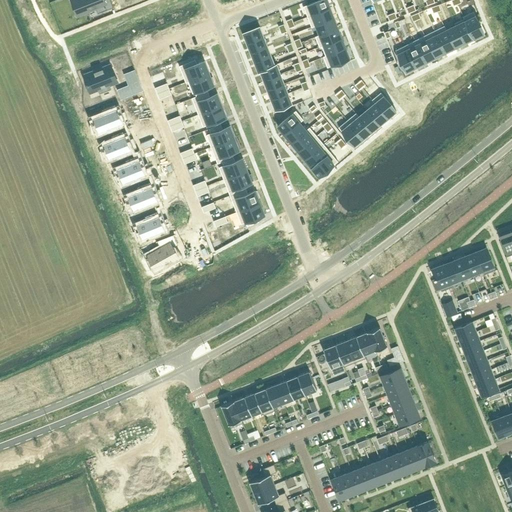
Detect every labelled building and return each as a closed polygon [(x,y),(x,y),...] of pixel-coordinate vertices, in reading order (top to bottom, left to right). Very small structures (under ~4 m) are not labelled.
[(77,0),(82,12),(104,4),(105,6),(104,6),(105,8),(106,8),(106,10),(113,7),(110,0),(77,0)] [(326,0),(317,0),(303,6),(307,16),(329,7),(326,0)] [(329,7),(307,16),(311,27),(316,25),(316,24),(333,18),(329,7)] [(473,11),(463,16),(464,18),(474,37),(475,37),(476,38),(483,35),(482,33),(484,32),(473,11)] [(333,18),(316,24),(316,25),(319,34),(320,35),(337,28),(333,18)] [(464,18),(454,23),(455,25),(456,25),(464,42),(474,37),(464,18)] [(444,25),(434,30),(445,52),(454,47),(446,30),(444,25)] [(446,30),(454,47),(464,42),(456,25),(455,25),(446,30)] [(259,26),(243,32),(247,42),(263,36),(259,26)] [(319,34),(315,36),(319,47),(322,46),(321,46),(341,38),(337,28),(320,35),(319,34)] [(434,30),(424,35),(435,57),(445,52),(434,30)] [(424,35),(415,40),(425,61),(435,57),(424,35)] [(263,36),(247,42),(251,52),(266,46),(263,36)] [(341,38),(321,46),(322,46),(325,55),(325,56),(345,48),(341,38)] [(415,40),(405,45),(416,66),(425,61),(415,40)] [(405,45),(395,50),(406,71),(416,66),(405,45)] [(266,46),(251,52),(255,61),(270,55),(266,46)] [(325,55),(323,56),(327,67),(349,58),(345,48),(325,56),(325,55)] [(270,55),(255,61),(259,71),(260,71),(260,70),(274,65),(274,64),(270,55)] [(195,59),(179,65),(185,82),(188,81),(188,80),(209,72),(204,60),(197,63),(195,59)] [(274,65),(260,70),(260,71),(264,80),(280,74),(276,63),(274,64),(274,65)] [(110,65),(84,75),(87,82),(86,82),(87,85),(88,84),(89,88),(96,85),(99,93),(111,88),(109,84),(117,82),(110,65)] [(134,70),(126,73),(129,80),(137,77),(134,70)] [(209,72),(188,80),(188,81),(192,93),(195,92),(196,96),(208,91),(206,87),(213,85),(213,83),(215,83),(212,77),(210,77),(209,72)] [(280,74),(264,80),(268,89),(283,83),(280,74)] [(167,82),(155,87),(157,93),(169,88),(167,82)] [(283,83),(268,89),(272,99),(287,93),(283,83)] [(169,88),(157,93),(159,98),(171,94),(169,88)] [(196,96),(191,97),(198,114),(221,105),(217,93),(209,95),(208,91),(196,96)] [(381,92),(372,99),(375,103),(375,102),(387,117),(396,110),(381,92)] [(287,93),(272,99),(275,109),(291,103),(287,93)] [(375,103),(367,109),(379,124),(387,117),(375,102),(375,103)] [(105,114),(94,118),(99,130),(121,121),(114,104),(103,108),(105,114)] [(221,105),(198,114),(203,126),(214,122),(215,125),(215,126),(220,124),(219,120),(226,117),(221,105)] [(359,116),(358,116),(370,131),(379,124),(367,109),(359,116)] [(296,110),(277,125),(284,134),(299,122),(303,119),(296,110)] [(356,112),(347,120),(362,138),(370,131),(358,116),(359,116),(356,112)] [(179,115),(167,120),(169,125),(182,120),(179,115)] [(182,120),(169,125),(172,131),(184,126),(182,120)] [(347,120),(338,127),(353,145),(362,138),(347,120)] [(299,122),(284,134),(291,142),(306,130),(299,122)] [(210,132),(206,134),(211,146),(234,137),(229,125),(222,128),(220,124),(215,126),(215,125),(209,128),(210,132)] [(306,130),(291,142),(298,151),(317,135),(309,127),(306,130)] [(114,140),(104,144),(109,156),(129,148),(122,130),(112,134),(114,140)] [(317,135),(298,151),(305,159),(323,144),(317,135)] [(234,137),(211,146),(217,163),(222,161),(233,156),(231,152),(239,149),(234,137)] [(323,144),(305,159),(312,167),(330,152),(323,144)] [(192,147),(180,152),(182,158),(194,153),(192,147)] [(313,168),(311,169),(316,176),(318,174),(319,176),(338,161),(330,152),(312,167),(313,168)] [(194,153),(182,158),(184,163),(196,158),(194,153)] [(128,165),(118,169),(123,181),(143,173),(137,155),(126,159),(128,165)] [(223,165),(219,167),(223,179),(247,170),(242,157),(235,160),(233,156),(222,161),(223,165)] [(247,170),(223,179),(230,195),(246,189),(244,185),(251,182),(251,181),(253,180),(250,174),(249,174),(247,170)] [(205,180),(193,184),(195,190),(207,185),(205,180)] [(140,191),(129,196),(134,208),(156,199),(149,181),(138,186),(140,191)] [(207,185),(195,190),(197,196),(209,191),(207,185)] [(246,189),(230,195),(236,211),(259,202),(257,197),(259,196),(257,190),(255,191),(255,190),(247,193),(246,189)] [(213,201),(201,206),(203,212),(215,207),(213,201)] [(259,202),(236,211),(241,223),(245,222),(247,226),(258,221),(257,217),(264,214),(259,202)] [(148,220),(138,224),(143,236),(163,228),(156,211),(146,215),(148,220)] [(225,215),(213,220),(213,221),(215,226),(227,221),(225,215)] [(499,234),(499,235),(507,256),(511,253),(511,235),(511,232),(500,236),(499,234)] [(160,248),(147,254),(156,269),(178,256),(172,247),(177,244),(174,235),(175,235),(174,234),(156,241),(156,242),(158,241),(160,248)] [(486,249),(476,253),(483,271),(482,271),(483,274),(495,270),(486,246),(485,246),(486,249)] [(476,253),(465,257),(472,275),(482,271),(483,271),(476,253)] [(465,257),(455,261),(462,279),(472,275),(465,257)] [(455,261),(444,265),(451,283),(462,279),(455,261)] [(433,270),(431,271),(434,279),(436,278),(441,291),(453,286),(451,283),(444,265),(434,270),(433,267),(432,267),(433,270)] [(444,307),(442,308),(445,316),(456,312),(451,300),(443,303),(444,307)] [(471,321),(456,327),(459,337),(475,331),(471,321)] [(379,326),(367,331),(374,350),(387,345),(379,326)] [(357,335),(356,335),(364,354),(374,350),(367,331),(357,335)] [(475,331),(460,337),(463,347),(479,341),(475,331)] [(356,335),(346,339),(355,362),(365,358),(366,357),(364,354),(356,335)] [(346,339),(335,343),(335,344),(343,362),(342,362),(344,366),(355,362),(346,339)] [(479,341),(463,347),(467,356),(483,350),(479,341)] [(335,344),(323,348),(330,367),(342,362),(343,362),(335,344)] [(483,350),(467,356),(471,366),(486,360),(483,350)] [(486,360),(471,366),(474,375),(490,369),(486,360)] [(385,385),(404,377),(400,367),(381,375),(385,385)] [(490,369),(474,375),(478,385),(494,379),(490,369)] [(309,370),(297,375),(304,394),(317,389),(309,370)] [(287,379),(286,379),(294,398),(304,394),(297,375),(287,379)] [(404,377),(385,385),(388,394),(408,387),(404,377)] [(286,379),(276,383),(283,402),(294,398),(286,379)] [(494,379),(478,385),(482,395),(498,389),(494,379)] [(276,383),(265,387),(265,388),(273,406),(283,402),(276,383)] [(408,387),(388,394),(392,404),(411,396),(408,387)] [(265,388),(255,392),(262,410),(262,411),(263,415),(275,410),(273,406),(265,388)] [(255,392),(244,396),(251,415),(262,411),(262,410),(255,392)] [(244,396),(234,400),(241,419),(251,415),(244,396)] [(396,413),(415,406),(411,396),(392,404),(396,413)] [(233,400),(221,405),(230,427),(243,422),(241,419),(234,400),(233,400)] [(415,406),(396,413),(400,423),(419,416),(415,406)] [(511,413),(502,416),(508,432),(511,430),(511,413)] [(502,416),(492,420),(498,436),(508,432),(502,416)] [(425,464),(435,460),(428,441),(418,445),(425,464)] [(142,444),(131,448),(138,466),(149,462),(142,444)] [(416,468),(425,464),(418,445),(408,449),(416,468)] [(131,448),(121,452),(128,470),(138,466),(131,448)] [(408,449),(399,452),(406,472),(416,468),(408,449)] [(121,452),(111,456),(118,474),(128,470),(121,452)] [(397,475),(406,472),(399,452),(389,456),(397,475)] [(111,456),(101,460),(108,478),(118,474),(111,456)] [(387,479),(397,475),(389,456),(380,460),(387,479)] [(101,460),(91,464),(98,482),(108,478),(101,460)] [(378,483),(387,479),(380,460),(370,464),(378,483)] [(91,464),(80,468),(88,486),(98,482),(91,464)] [(264,475),(249,481),(254,492),(274,484),(270,474),(276,471),(273,464),(262,468),(264,475)] [(368,487),(378,483),(370,464),(361,467),(368,487)] [(359,490),(368,487),(361,467),(351,471),(359,490)] [(511,470),(502,474),(507,485),(511,483),(511,470)] [(349,494),(359,490),(351,471),(342,475),(349,494)] [(79,474),(71,478),(79,496),(86,493),(79,474)] [(339,498),(349,494),(342,475),(332,479),(339,498)] [(71,478),(64,480),(71,499),(79,496),(71,478)] [(64,480),(57,483),(64,502),(71,499),(64,480)] [(57,483),(50,486),(57,505),(64,502),(57,483)] [(274,484),(254,492),(258,503),(273,497),(276,504),(288,499),(285,492),(278,494),(274,484)] [(50,486),(42,489),(50,508),(57,505),(50,486)] [(42,489),(35,492),(42,511),(50,508),(42,489)] [(433,498),(408,508),(410,511),(429,511),(437,509),(437,510),(437,509),(433,498)] [(279,511),(275,511),(290,511),(288,507),(290,507),(288,499),(276,504),(279,511)]
